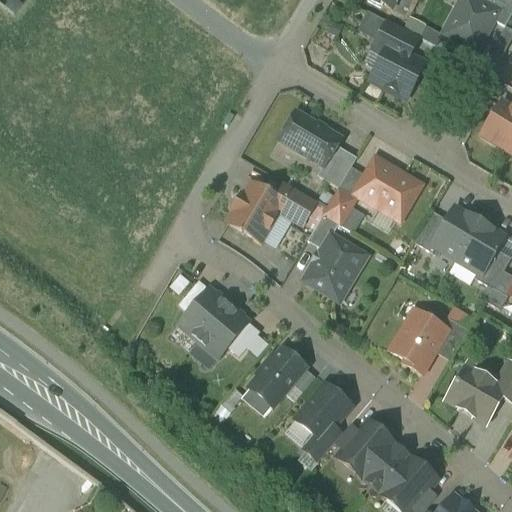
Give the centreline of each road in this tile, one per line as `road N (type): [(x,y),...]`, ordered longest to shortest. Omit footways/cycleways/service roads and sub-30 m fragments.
road 1 (residential): [(174,234),(241,269),(294,327),(434,432),(511,510)]
road 2 (secondary): [(0,364),(182,511)]
road 3 (residential): [(442,164),(477,99),(476,82),(456,71),(440,79),(406,143)]
road 4 (residential): [(174,234),(246,130),(276,68)]
road 5 (residential): [(276,68),(305,77),(406,143)]
